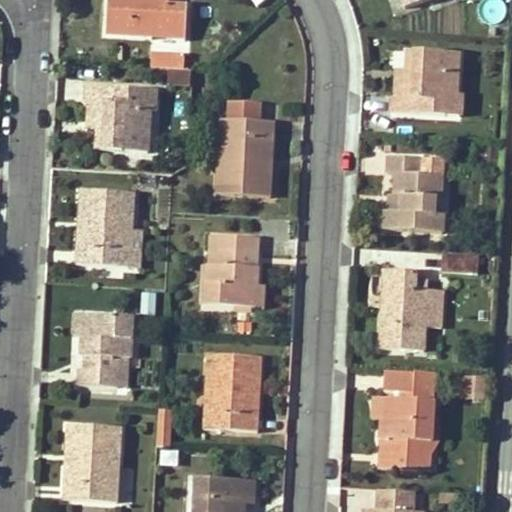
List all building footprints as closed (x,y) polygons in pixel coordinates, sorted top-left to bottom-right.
[(108,0),(106,35),(152,38),(153,26),(185,28),(186,8),(155,6),(143,6),(143,0),(108,0)] [(185,28),(153,26),(152,38),(184,40),(185,28)] [(454,98),(457,55),(407,52),(406,73),(419,74),(419,80),(396,79),(394,99),(390,99),(389,114),(444,116),(444,97),(454,98)] [(189,87),(189,75),(168,74),(167,85),(189,87)] [(140,92),(86,88),(85,103),(89,104),(89,122),(110,123),(110,130),(98,129),(97,151),(146,154),(149,112),(139,111),(140,92)] [(140,92),(139,111),(149,112),(155,112),(156,93),(140,92)] [(454,98),(444,97),(444,116),(459,117),(460,98),(454,98)] [(260,124),(260,106),(229,105),(227,122),(225,157),(218,156),(216,195),(262,198),(264,160),(272,161),(274,124),(260,124)] [(110,130),(110,123),(89,122),(88,129),(98,129),(110,130)] [(218,156),(225,157),(227,122),(221,122),(218,156)] [(476,139),(475,165),(500,166),(502,141),(476,139)] [(388,157),(387,175),(397,176),(395,197),(390,197),(389,212),(385,212),(384,230),(443,234),(444,215),(434,214),(436,197),(441,198),(441,195),(443,160),(388,157)] [(272,161),(264,160),(262,198),(269,198),(272,161)] [(81,191),(79,228),(85,228),(88,192),(81,191)] [(134,195),(88,192),(85,228),(79,228),(76,265),(122,268),(125,230),(132,230),(134,195)] [(434,214),(444,215),(447,215),(448,195),(441,195),(441,198),(436,197),(434,214)] [(132,230),(125,230),(122,268),(130,268),(132,230)] [(209,237),(208,266),(218,266),(219,238),(209,237)] [(256,269),(259,240),(219,238),(218,266),(208,266),(207,266),(204,306),(255,309),(256,287),(257,271),(256,269)] [(478,246),(444,245),(444,253),(478,255),(478,246)] [(478,255),(444,253),(442,272),(477,274),(478,255)] [(487,256),(478,255),(477,274),(487,274),(487,256)] [(442,328),(445,292),(426,291),(426,280),(416,280),(415,273),(390,272),(389,304),(381,304),(379,349),(424,351),(426,327),(442,328)] [(381,304),(389,304),(390,272),(383,272),(381,304)] [(256,287),(255,309),(263,309),(264,288),(256,287)] [(141,317),(153,317),(154,296),(142,296),(141,317)] [(73,337),(81,337),(82,317),(74,316),(73,337)] [(131,359),(133,320),(82,317),(81,337),(80,357),(85,358),(85,372),(79,372),(78,386),(117,388),(118,374),(111,373),(111,358),(129,359),(131,359)] [(208,356),(206,393),(214,394),(212,429),(257,433),(259,395),(252,395),(253,358),(208,356)] [(118,374),(117,388),(127,388),(129,359),(111,358),(111,373),(118,374)] [(261,359),(253,358),(252,395),(259,395),(261,359)] [(417,471),(419,441),(431,441),(432,423),(435,373),(385,370),(384,391),(401,392),(414,393),(413,400),(401,399),(383,399),(382,421),(381,439),(384,439),(383,455),(381,455),(379,470),(417,471)] [(456,398),(485,400),(487,376),(457,374),(456,398)] [(212,429),(214,394),(206,393),(204,429),(212,429)] [(374,420),(382,421),(383,399),(375,398),(374,420)] [(172,410),(159,410),(157,447),(169,448),(172,410)] [(68,426),(66,463),(73,463),(76,427),(68,426)] [(121,430),(76,427),(73,463),(66,463),(63,499),(110,502),(112,466),(119,467),(121,430)] [(431,441),(419,441),(417,471),(429,472),(431,441)] [(119,467),(112,466),(110,502),(117,502),(119,467)] [(248,483),(195,480),(192,511),(246,511),(247,504),(248,483)] [(377,511),(372,511),(413,511),(414,492),(379,490),(377,511)]
